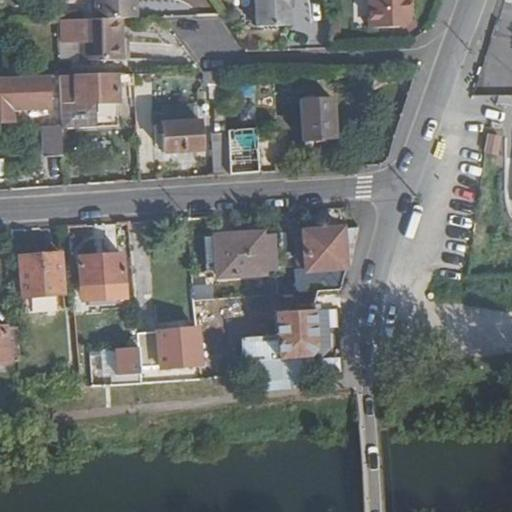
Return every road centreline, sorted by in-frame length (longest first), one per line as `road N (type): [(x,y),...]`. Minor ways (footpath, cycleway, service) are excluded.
road 1 (residential): [(403,185),(0,211)]
road 2 (residential): [(403,185),(365,331),(373,511)]
road 3 (residential): [(191,21),(225,60),(452,55)]
road 4 (residential): [(452,55),(403,185)]
